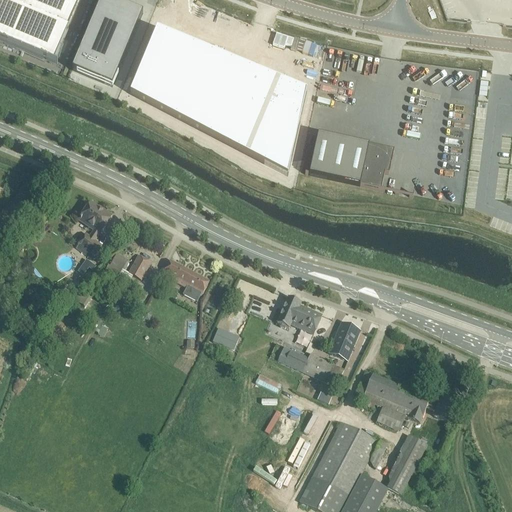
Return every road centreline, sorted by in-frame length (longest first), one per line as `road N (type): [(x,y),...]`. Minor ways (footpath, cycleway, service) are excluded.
road 1 (tertiary): [(312,273),(0,129)]
road 2 (tertiary): [(312,273),(511,354)]
road 3 (tertiary): [(511,334),(312,273)]
road 4 (unclassified): [(273,0),(397,31)]
